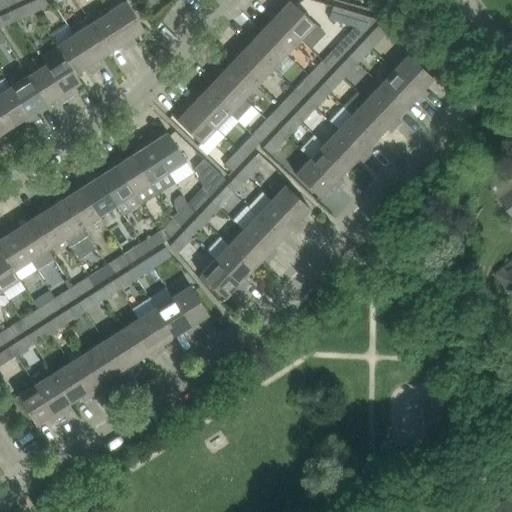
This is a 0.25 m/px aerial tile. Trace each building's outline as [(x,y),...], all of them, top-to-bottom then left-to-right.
[(0,0),(3,8),(21,0),(0,0)] [(52,0),(34,0),(31,2),(36,12),(54,3),(52,0)] [(276,6),(271,11),(300,39),(315,23),(290,0),(281,10),(276,6)] [(126,1),(109,12),(130,46),(136,42),(133,37),(144,29),(126,1)] [(31,2),(12,10),(17,20),(36,12),(31,2)] [(354,26),(323,60),(331,67),(367,29),(375,19),(335,7),(331,19),(354,26)] [(12,10),(0,16),(0,28),(17,20),(12,10)] [(271,20),(262,30),(286,53),(300,39),(271,11),(266,16),(271,20)] [(109,12),(91,23),(109,51),(121,44),(124,50),(130,46),(109,12)] [(453,20),(440,21),(442,37),(454,36),(453,20)] [(91,23),(74,34),(96,68),(102,64),(98,59),(109,51),(91,23)] [(378,25),(363,40),(372,48),(386,33),(378,25)] [(248,35),(243,41),(272,68),(286,53),(262,30),(253,40),(248,35)] [(74,34),(57,45),(62,54),(75,74),(76,73),(87,66),(90,72),(96,68),(74,34)] [(363,40),(349,55),(358,63),(372,48),(363,40)] [(244,50),(234,60),(258,83),(272,68),(243,41),(239,45),(244,50)] [(62,54),(45,65),(67,98),(73,94),(70,89),(81,82),(62,54)] [(408,54),(394,69),(424,97),(429,92),(424,88),(433,77),(408,54)] [(349,55),(335,70),(344,78),(358,63),(349,55)] [(220,64),(215,70),(244,98),(258,83),(234,60),(225,69),(220,64)] [(323,60),(309,75),(317,82),(331,67),(323,60)] [(45,65),(28,76),(46,104),(57,97),(61,102),(67,98),(45,65)] [(394,69),(380,84),(405,108),(414,98),(419,102),(424,97),(394,69)] [(210,75),(204,82),(204,88),(206,89),(206,90),(230,113),(237,120),(251,105),(244,98),(215,70),(210,75)] [(335,70),(321,85),(330,93),(344,78),(335,70)] [(309,75),(295,90),(303,97),(317,82),(309,75)] [(28,76),(11,87),(33,121),(39,117),(35,111),(46,104),(28,76)] [(380,84),(366,99),(396,127),(401,121),(396,117),(405,108),(380,84)] [(321,85),(307,100),(316,107),(330,93),(321,85)] [(11,87),(0,93),(0,107),(12,126),(23,119),(26,125),(33,121),(11,87)] [(192,94),(187,100),(216,128),(230,113),(206,90),(197,99),(192,94)] [(295,90),(281,105),(289,112),(303,97),(295,90)] [(366,99),(352,114),(377,137),(386,128),(391,132),(396,127),(366,99)] [(182,105),(172,115),(177,120),(202,143),(216,127),(187,100),(182,105)] [(307,100),(293,114),(302,122),(316,107),(307,100)] [(281,105),(267,119),(275,127),(289,112),(281,105)] [(0,107),(0,141),(5,139),(1,133),(12,126),(0,107)] [(293,114),(279,129),(288,137),(302,122),(293,114)] [(352,114),(338,129),(368,157),(373,151),(368,147),(377,137),(352,114)] [(267,119),(253,134),(261,142),(275,127),(267,119)] [(288,137),(279,129),(264,145),(272,153),(288,137)] [(338,129),(324,144),(349,167),(358,157),(363,162),(368,157),(338,129)] [(152,133),(146,137),(168,171),(186,160),(178,148),(167,132),(156,139),(152,133)] [(253,134),(239,149),(247,157),(261,142),(253,134)] [(137,143),(129,148),(132,154),(151,182),(168,171),(146,137),(146,138),(140,141),(137,143)] [(324,144),(310,159),(339,186),(345,181),(340,176),(349,167),(324,144)] [(247,157),(239,149),(224,165),(232,172),(247,157)] [(119,155),(112,160),(134,193),(151,182),(132,154),(122,160),(119,155)] [(255,156),(241,171),(249,178),(263,163),(255,156)] [(204,158),(195,168),(204,187),(211,194),(226,179),(204,158)] [(339,186),(310,159),(296,174),(321,197),(330,187),(335,191),(339,186)] [(110,168),(98,176),(117,204),(134,193),(112,160),(107,163),(110,168)] [(511,162),(487,180),(511,215),(511,162)] [(241,171),(226,186),(234,193),(249,178),(241,171)] [(84,177),(78,182),(99,215),(117,204),(98,176),(88,183),(84,177)] [(75,190),(64,198),(82,226),(99,215),(78,182),(72,185),(75,190)] [(286,185),(271,200),(300,227),(305,222),(301,218),(310,208),(286,185)] [(226,186),(212,200),(220,208),(234,193),(226,186)] [(204,187),(188,203),(196,210),(211,194),(204,187)] [(50,200),(43,204),(65,237),(70,245),(70,246),(78,258),(79,259),(96,248),(95,247),(88,235),(82,226),(64,198),(53,205),(50,200)] [(212,200),(198,215),(206,223),(220,208),(212,200)] [(271,200),(257,215),(282,238),(291,228),(296,233),(300,227),(271,200)] [(188,203),(174,218),(182,225),(196,210),(188,203)] [(41,212),(30,220),(48,248),(65,237),(43,204),(38,207),(41,212)] [(198,215),(184,230),(192,238),(206,223),(198,215)] [(257,215),(243,230),(272,257),(277,252),(272,248),(282,238),(257,215)] [(163,229),(159,232),(165,241),(170,237),(182,225),(174,218),(163,229)] [(15,222),(9,226),(30,259),(31,260),(37,269),(54,258),(48,248),(30,220),(19,227),(15,222)] [(31,260),(9,226),(3,229),(7,235),(0,238),(0,250),(0,251),(13,271),(14,270),(31,260)] [(192,238),(184,230),(171,244),(179,252),(192,238)] [(243,230),(229,244),(254,268),(263,258),(267,262),(272,257),(243,230)] [(159,232),(142,243),(147,252),(165,241),(159,232)] [(142,243),(124,254),(130,263),(147,252),(142,243)] [(229,244),(215,259),(244,287),(249,281),(245,277),(254,268),(229,244)] [(166,247),(148,258),(154,267),(172,256),(166,247)] [(13,271),(0,251),(0,250),(0,287),(2,290),(19,279),(14,270),(13,271)] [(124,254),(107,265),(113,274),(130,263),(124,254)] [(148,258),(131,269),(137,278),(154,267),(148,258)] [(244,287),(215,259),(201,275),(225,298),(235,288),(239,292),(244,287)] [(511,264),(498,275),(511,292),(511,264)] [(107,265),(90,276),(96,285),(113,274),(107,265)] [(131,269),(114,280),(120,289),(137,278),(131,269)] [(90,276),(73,287),(78,296),(96,285),(90,276)] [(114,280),(97,291),(102,300),(120,289),(114,280)] [(191,286),(173,297),(195,330),(200,327),(197,321),(209,314),(191,286)] [(73,287),(56,298),(61,307),(78,296),(73,287)] [(97,291),(79,302),(85,311),(102,300),(97,291)] [(173,297),(156,308),(174,336),(186,329),(189,334),(195,330),(173,297)] [(56,298),(38,309),(44,318),(61,307),(56,298)] [(79,302),(62,313),(68,322),(85,311),(79,302)] [(156,308),(139,319),(160,352),(167,348),(164,343),(174,336),(156,308)] [(38,309),(21,320),(27,329),(44,318),(38,309)] [(62,313),(45,324),(51,333),(68,322),(62,313)] [(139,319),(121,330),(140,358),(151,351),(154,356),(160,352),(139,319)] [(21,320),(4,331),(9,340),(27,329),(21,320)] [(45,324),(28,335),(34,344),(51,333),(45,324)] [(121,330),(104,341),(126,374),(132,370),(129,365),(140,358),(121,330)] [(4,331),(0,333),(0,345),(9,340),(4,331)] [(28,335),(11,346),(16,355),(34,344),(28,335)] [(104,341),(87,352),(105,380),(117,373),(120,378),(126,374),(104,341)] [(11,346),(0,352),(0,365),(16,355),(11,346)] [(87,352),(70,363),(91,396),(98,392),(95,387),(105,380),(87,352)] [(70,363),(53,373),(71,402),(83,395),(86,400),(91,396),(70,363)] [(53,373),(35,384),(57,418),(63,414),(60,409),(71,402),(53,373)] [(57,418),(35,384),(18,396),(36,424),(48,417),(51,422),(57,418)] [(511,497),(502,502),(507,511),(511,511),(511,492),(510,494),(511,497)] [(507,511),(502,502),(485,511),(507,511)]
